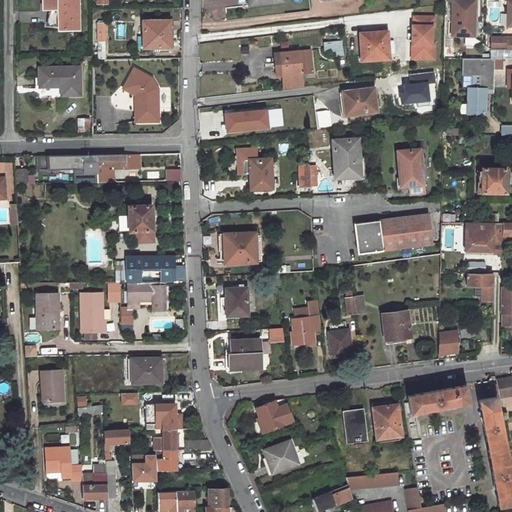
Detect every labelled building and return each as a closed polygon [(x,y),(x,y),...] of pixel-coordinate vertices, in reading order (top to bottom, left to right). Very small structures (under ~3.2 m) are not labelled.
[(79,0),(44,0),(44,10),(52,10),(52,27),(59,27),(60,31),(79,31),(79,0)] [(435,24),(435,14),(414,14),(414,23),(413,23),(412,37),(416,38),(416,56),(435,56),(435,42),(432,43),(432,24),(435,24)] [(106,17),(98,17),(98,59),(107,59),(106,17)] [(170,20),(143,21),(143,47),(170,47),(170,20)] [(382,28),(355,32),(358,59),(385,56),(382,28)] [(493,48),(510,48),(510,37),(510,35),(494,34),(493,48)] [(335,40),(323,42),(324,52),(336,50),(335,40)] [(303,85),(301,72),(312,71),(310,49),(280,52),(283,74),(285,74),(287,88),(303,85)] [(280,52),(273,53),(275,75),(283,74),(280,52)] [(495,68),(496,58),(464,58),(464,75),(474,75),(474,87),(470,87),(469,114),(487,114),(487,92),(495,92),(495,68)] [(81,67),(38,68),(39,87),(63,87),(63,97),(82,96),(81,67)] [(150,121),(158,121),(158,88),(151,77),(134,68),(123,88),(135,95),(140,94),(140,111),(150,111),(150,121)] [(506,87),(506,69),(498,69),(497,87),(506,87)] [(378,88),(392,87),(391,77),(377,78),(378,88)] [(370,86),(338,90),(340,113),(373,109),(370,86)] [(136,121),(150,121),(150,111),(140,111),(140,94),(135,95),(136,121)] [(294,119),(293,106),(283,107),(285,121),(294,119)] [(283,107),(266,110),(267,122),(274,121),(274,122),(285,121),(283,107)] [(252,111),(225,114),(227,130),(236,129),(243,128),(254,127),(252,111)] [(77,118),(77,132),(90,131),(89,117),(77,118)] [(360,135),(335,138),(339,170),(364,167),(360,135)] [(426,144),(404,147),(408,183),(431,181),(426,144)] [(250,173),(251,189),(270,187),(270,172),(272,173),(271,157),(257,158),(257,147),(238,148),(239,173),(250,173)] [(136,168),(136,154),(90,155),(38,156),(38,169),(83,169),(83,161),(90,161),(90,167),(109,166),(109,169),(136,168)] [(309,166),(301,166),(302,187),(310,187),(310,181),(309,166)] [(309,166),(310,181),(318,180),(317,166),(309,166)] [(484,167),(483,191),(509,192),(509,183),(511,182),(511,176),(509,176),(509,168),(484,167)] [(26,169),(14,170),(15,184),(26,184),(26,169)] [(180,170),(166,170),(166,181),(181,181),(180,170)] [(450,196),(442,196),(442,223),(457,223),(457,217),(450,217),(450,196)] [(152,204),(127,205),(128,231),(153,230),(152,204)] [(500,222),(500,213),(488,213),(488,223),(500,222)] [(430,214),(355,222),(358,253),(433,244),(430,214)] [(494,244),(504,244),(504,235),(504,222),(500,222),(488,223),(467,222),(466,250),(493,251),(494,251),(494,244)] [(511,235),(504,235),(504,244),(503,250),(511,249),(511,235)] [(256,236),(219,238),(219,250),(221,250),(221,263),(257,261),(256,236)] [(503,250),(504,244),(494,244),(494,251),(493,251),(493,254),(503,254),(503,250)] [(175,257),(123,257),(123,263),(124,283),(128,283),(152,282),(176,282),(175,257)] [(123,263),(115,263),(116,283),(121,283),(124,283),(123,263)] [(493,272),(469,272),(469,285),(475,285),(483,286),(483,295),(483,299),(494,299),(494,284),(492,284),(493,272)] [(141,309),(141,299),(152,299),(153,310),(165,310),(164,285),(152,285),(152,282),(128,283),(128,309),(141,309)] [(116,283),(110,283),(110,302),(121,302),(121,283),(116,283)] [(248,286),(226,288),(228,316),(249,314),(248,286)] [(511,286),(502,286),(501,324),(511,324),(511,286)] [(102,293),(81,294),(81,333),(103,333),(102,293)] [(58,294),(37,294),(37,321),(40,321),(40,330),(58,330),(58,318),(57,318),(57,313),(58,313),(58,294)] [(356,298),(347,299),(348,316),(358,315),(356,298)] [(409,309),(383,313),(388,344),(412,340),(409,309)] [(301,330),(293,331),(294,343),(316,340),(315,331),(322,331),(320,315),(299,318),(301,330)] [(473,325),(460,328),(462,339),(476,336),(473,325)] [(267,328),(268,343),(283,342),(282,328),(267,328)] [(351,354),(349,338),(352,338),(351,329),(330,331),(333,356),(351,354)] [(440,332),(440,354),(457,352),(459,352),(459,329),(440,332)] [(260,339),(230,340),(231,352),(228,353),(229,368),(260,366),(260,339)] [(35,346),(24,346),(25,358),(35,358),(35,346)] [(160,358),(132,359),(132,383),(158,382),(157,368),(161,368),(160,358)] [(63,370),(43,371),(44,388),(46,388),(47,402),(65,401),(63,370)] [(511,376),(497,379),(499,391),(500,396),(511,393),(511,376)] [(492,393),(499,391),(497,379),(496,377),(491,378),(489,380),(492,393)] [(409,395),(413,412),(470,402),(467,384),(409,395)] [(136,391),(121,392),(122,403),(136,401),(136,391)] [(479,400),(499,505),(511,503),(511,482),(496,396),(479,400)] [(294,420),(285,398),(278,399),(256,408),(266,432),(294,420)] [(374,407),(379,438),(404,435),(399,403),(374,407)] [(176,429),(176,420),(179,420),(179,415),(175,415),(176,404),(146,404),(146,430),(164,429),(176,429)] [(103,405),(79,408),(79,414),(103,412),(103,405)] [(338,413),(342,445),(363,442),(359,410),(338,413)] [(164,438),(154,438),(155,449),(177,449),(176,429),(164,429),(164,438)] [(129,430),(104,431),(105,445),(129,444),(129,430)] [(266,448),(275,471),(300,461),(290,438),(266,448)] [(208,440),(185,440),(185,449),(212,448),(208,440)] [(83,474),(82,464),(71,465),(70,446),(46,448),(48,476),(50,478),(72,477),(72,480),(83,480),(83,474)] [(177,449),(155,449),(156,455),(165,454),(165,469),(178,469),(177,449)] [(130,455),(131,481),(146,481),(157,481),(156,455),(130,455)] [(85,497),(108,497),(106,474),(106,464),(94,464),(95,473),(83,474),(83,480),(85,497)] [(400,480),(398,470),(347,480),(348,483),(350,489),(400,480)] [(115,474),(106,474),(108,497),(116,496),(115,474)] [(348,483),(312,498),(317,511),(353,496),(350,489),(348,483)] [(446,511),(445,502),(422,506),(418,485),(405,487),(409,508),(409,511),(446,511)] [(229,488),(209,489),(209,507),(229,507),(229,488)] [(176,490),(157,491),(158,508),(170,507),(169,511),(177,511),(177,507),(176,490)] [(195,490),(176,490),(177,507),(195,506),(195,490)] [(392,500),(356,506),(358,511),(397,511),(392,500)]
